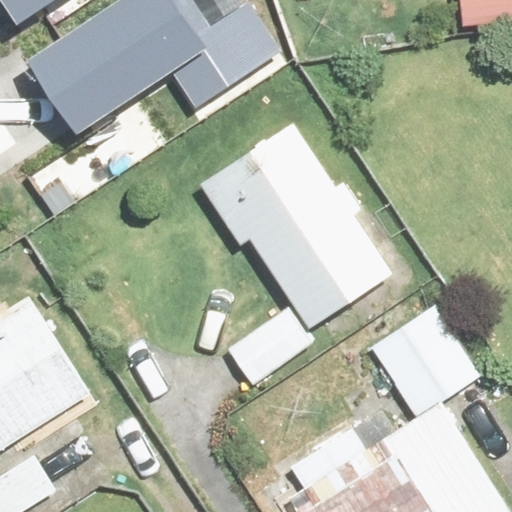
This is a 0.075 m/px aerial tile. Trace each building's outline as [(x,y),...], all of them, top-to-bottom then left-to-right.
[(274,0),(179,0),(209,82),(293,52),(274,0)] [(511,0),(472,0),(475,20),(511,16),(511,0)] [(316,125),(217,191),(254,247),(266,239),(323,327),(411,269),(316,125)] [(0,445),(97,386),(46,303),(0,330),(0,445)] [(501,387),(452,309),(386,350),(429,419),(413,429),(398,405),(300,467),(312,487),(292,500),(299,511),(511,511),(511,483),(465,409),(501,387)] [(321,348),(295,310),(240,347),(266,386),(321,348)] [(46,511),(69,496),(44,460),(0,491),(0,511),(46,511)]
